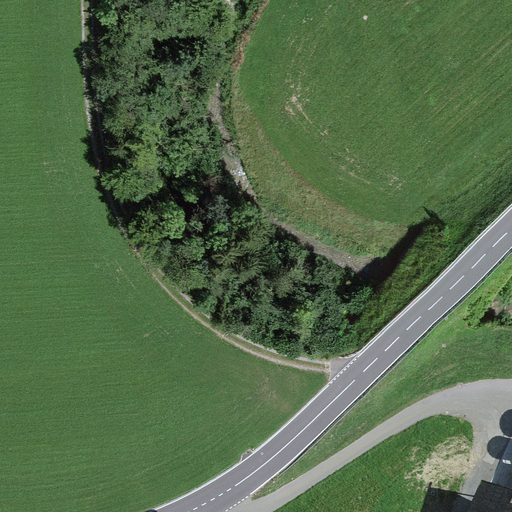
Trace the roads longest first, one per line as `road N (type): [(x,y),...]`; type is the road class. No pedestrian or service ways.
road 1 (track): [(364,370),(259,351),(169,291),(115,208),(90,115),(85,0)]
road 2 (primary): [(511,227),(302,430),(211,501)]
road 3 (residential): [(257,511),(438,402),(511,391)]
